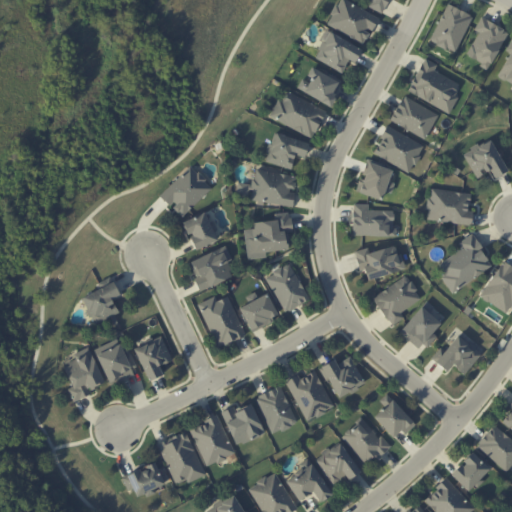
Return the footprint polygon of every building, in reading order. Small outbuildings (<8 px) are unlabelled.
[(370,31),(371,32),(379,18),(346,0),(339,0),(326,24),(362,44),(370,31)] [(368,7),(383,13),(388,0),(370,0),(371,0),(368,7)] [(430,42),(456,53),(472,15),(446,4),(430,42)] [(507,30),(480,18),(474,30),(478,32),(466,57),(489,68),(507,30)] [(361,50),(328,32),(314,58),(341,73),(348,60),(354,63),(361,50)] [(510,53),(497,75),(511,84),(511,38),(505,50),(510,53)] [(434,71),(437,64),(423,58),(407,93),(450,113),(458,96),(455,94),(460,83),(434,71)] [(301,79),(296,89),(330,105),(341,81),(312,68),(306,81),(301,79)] [(269,119),(314,137),(325,108),(286,93),(282,100),(277,98),(269,119)] [(390,122),(427,138),(438,112),(401,97),(390,122)] [(410,173),(424,144),(386,127),(373,155),(410,173)] [(308,143),(273,132),(264,161),(290,169),(294,155),(304,158),(308,143)] [(506,172),(491,140),(463,153),(475,178),(491,171),(494,177),(506,172)] [(395,183),(388,181),(392,170),(367,161),(356,191),(381,200),(384,191),(391,194),(395,183)] [(159,195),(171,207),(171,206),(181,217),(212,188),(190,166),(159,195)] [(250,199),(292,207),(295,191),(293,190),(296,176),(255,169),(250,199)] [(235,195),(249,197),(250,184),(236,182),(235,195)] [(470,193),(429,189),(426,220),(471,225),(472,211),(468,211),(470,193)] [(368,210),(368,205),(353,204),(353,235),(393,236),(393,211),(368,210)] [(209,223),(204,212),(183,222),(196,250),(219,239),(211,222),(209,223)] [(244,230),(247,259),(266,257),(265,252),(288,249),(286,232),(292,231),(290,212),(274,214),(275,220),(253,222),(253,229),(244,230)] [(435,265),(451,292),(492,268),(472,234),(458,242),(462,249),(435,265)] [(200,290),(233,276),(227,262),(232,260),(225,246),(188,262),(200,290)] [(369,252),(368,248),(354,251),(359,270),(364,269),(367,279),(405,270),(401,253),(397,253),(395,246),(369,252)] [(511,302),(511,266),(503,261),(480,296),(505,313),(511,302)] [(285,313),(309,299),(289,263),(264,277),(285,313)] [(421,299),(407,276),(373,296),(390,326),(404,318),(400,311),(421,299)] [(120,295),(115,283),(81,296),(93,324),(118,314),(112,298),(120,295)] [(251,331),(279,317),(267,293),(257,298),(254,292),(246,297),(249,303),(239,308),(251,331)] [(245,335),(228,296),(217,300),(215,296),(198,304),(216,347),(245,335)] [(399,331),(421,351),(435,335),(432,332),(440,323),(432,315),(436,310),(426,301),(399,331)] [(453,365),(463,374),(481,355),(459,334),(443,351),(440,348),(431,358),(446,372),(453,365)] [(135,347),(146,381),(162,376),(159,365),(171,361),(163,337),(135,347)] [(110,386),(134,375),(117,339),(94,350),(110,386)] [(72,399),(105,386),(89,347),(73,354),(76,360),(63,365),(72,387),(68,389),(72,399)] [(322,365),(335,398),(364,386),(352,357),(336,363),(334,360),(322,365)] [(286,380),(304,421),(333,409),(316,371),(299,378),(298,375),(286,380)] [(271,434),(297,424),(281,386),(255,397),(271,434)] [(379,400),(384,407),(374,416),(392,438),(402,430),(405,433),(414,425),(388,393),(379,400)] [(236,446),(264,434),(250,401),(222,413),(236,446)] [(511,401),(509,406),(511,408),(511,410),(503,422),(511,429),(511,401)] [(235,454),(218,415),(189,428),(206,467),(235,454)] [(388,446),(362,417),(340,436),(366,465),(388,446)] [(511,464),(511,440),(494,425),(476,446),(506,471),(511,464)] [(205,475),(186,431),(157,444),(175,484),(185,480),(187,483),(205,475)] [(314,459),(332,484),(345,475),(348,480),(360,471),(339,442),(314,459)] [(469,492),(482,478),(481,477),(489,468),(472,452),(450,475),(469,492)] [(332,494),(308,458),(298,465),(301,469),(285,480),(299,501),(313,492),(320,502),(332,494)] [(128,491),(133,488),(137,496),(164,484),(155,462),(121,477),(128,491)] [(289,511),(296,509),(276,472),(248,487),(261,511),(289,511)] [(434,511),(471,511),(475,509),(446,478),(423,500),(434,511)] [(243,511),(233,495),(222,502),(221,500),(206,510),(207,511),(243,511)]
